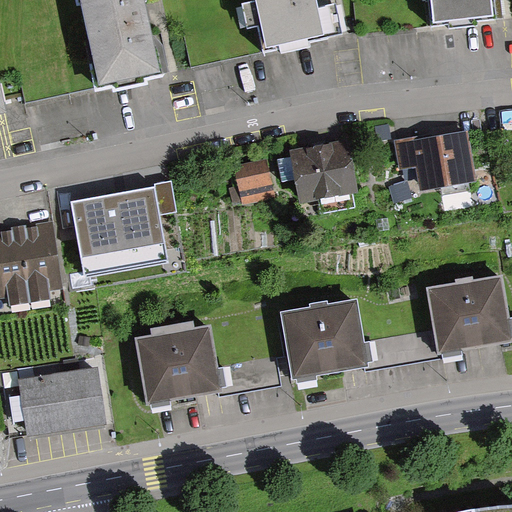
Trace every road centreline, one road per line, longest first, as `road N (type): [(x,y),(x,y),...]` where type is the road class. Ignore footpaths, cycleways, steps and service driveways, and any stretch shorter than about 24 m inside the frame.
road 1 (residential): [(0,178),(335,114),(511,101)]
road 2 (secondary): [(69,485),(511,405)]
